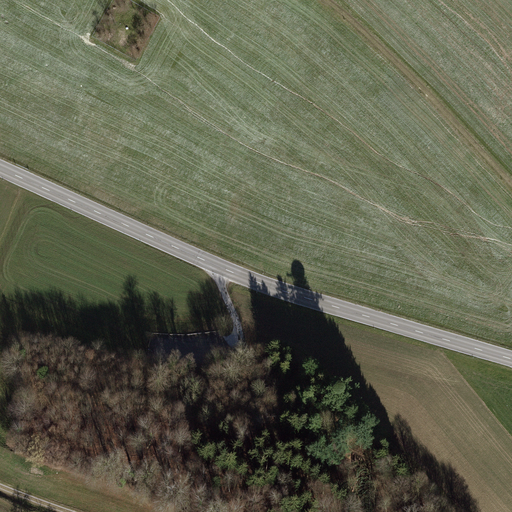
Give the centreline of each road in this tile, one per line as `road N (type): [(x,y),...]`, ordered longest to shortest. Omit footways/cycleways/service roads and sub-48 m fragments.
road 1 (tertiary): [(511,358),(263,283),(0,167)]
road 2 (track): [(511,184),(328,0)]
road 3 (track): [(238,332),(284,437),(329,491)]
